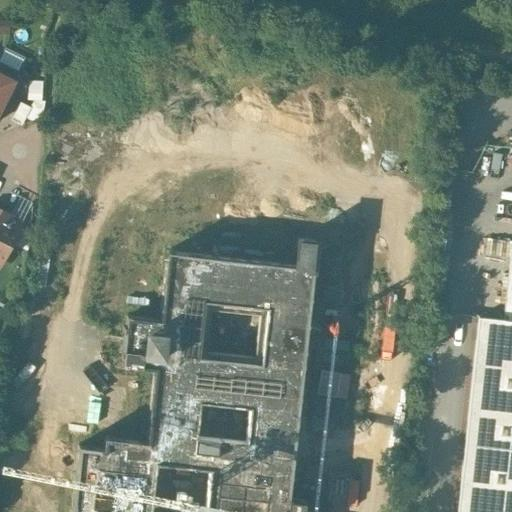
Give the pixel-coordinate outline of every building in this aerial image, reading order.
[(16,73),(0,64),(0,71),(13,78),(16,73)] [(13,78),(0,71),(0,111),(16,80),(13,78)] [(9,215),(0,210),(0,263),(20,224),(8,218),(9,215)] [(489,239),(490,253),(511,252),(510,238),(489,239)] [(167,251),(160,320),(127,316),(121,364),(155,368),(147,442),(105,438),(103,448),(78,445),(70,511),(302,511),(304,500),(286,498),(314,241),(298,239),(295,266),(167,251)] [(511,511),(511,320),(478,317),(456,511),(511,511)]
